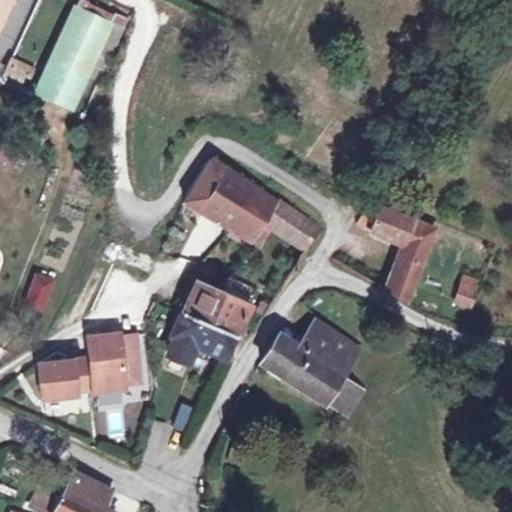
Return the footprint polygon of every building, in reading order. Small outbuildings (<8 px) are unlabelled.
[(0,0),(0,19),(9,0),(0,0)] [(39,0),(62,9),(66,0),(39,0)] [(109,22),(75,4),(30,87),(64,104),(81,74),(108,22),(109,22)] [(121,28),(108,22),(81,74),(93,80),(121,28)] [(28,86),(35,66),(10,57),(3,78),(28,86)] [(186,205),(196,210),(222,224),(221,226),(248,242),(261,220),(307,246),(320,225),(247,180),(245,183),(221,167),(210,162),(186,205)] [(434,224),(373,204),(370,230),(375,233),(403,243),(400,253),(420,262),(434,224)] [(143,254),(108,239),(101,255),(137,270),(143,254)] [(420,262),(400,253),(386,288),(407,297),(420,262)] [(480,286),(463,281),(457,299),(474,305),(480,286)] [(192,283),(179,315),(234,337),(234,336),(247,305),(192,283)] [(58,289),(46,284),(36,307),(48,312),(58,289)] [(234,337),(179,315),(170,336),(174,338),(167,355),(186,362),(189,356),(193,346),(208,351),(225,358),(234,337)] [(359,345),(315,319),(311,325),(355,353),(359,345)] [(311,325),(297,347),(341,374),(355,353),(311,325)] [(135,333),(120,335),(121,343),(136,341),(135,333)] [(120,335),(85,338),(88,360),(92,391),(91,394),(124,390),(124,385),(141,384),(136,341),(121,343),(120,335)] [(341,374),(297,347),(278,335),(260,361),(324,401),(331,388),(341,374)] [(193,346),(189,356),(204,361),(208,351),(193,346)] [(88,360),(37,365),(41,400),(75,396),(75,392),(92,391),(88,360)] [(357,384),(341,374),(331,388),(348,398),(357,384)] [(348,398),(339,410),(348,416),(365,388),(357,384),(348,398)] [(324,401),(339,410),(348,398),(331,388),(324,401)] [(187,394),(179,419),(193,423),(201,398),(187,394)] [(258,431),(235,425),(231,440),(254,446),(258,431)] [(113,493),(71,473),(59,496),(45,489),(34,511),(111,511),(105,509),(113,493)]
